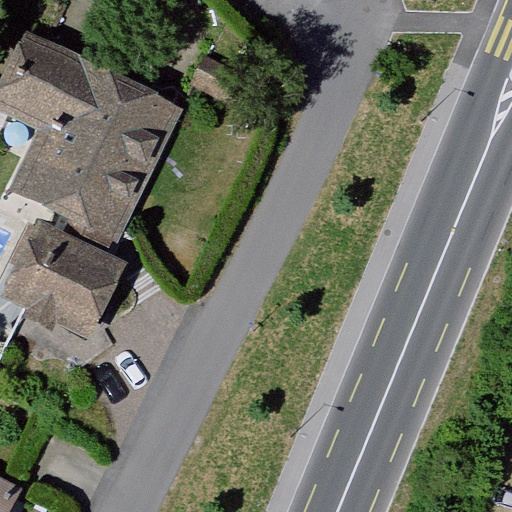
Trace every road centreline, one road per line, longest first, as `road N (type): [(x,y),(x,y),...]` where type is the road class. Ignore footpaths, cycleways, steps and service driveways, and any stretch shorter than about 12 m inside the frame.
road 1 (residential): [(133,511),(374,0)]
road 2 (secondary): [(340,511),(511,99)]
